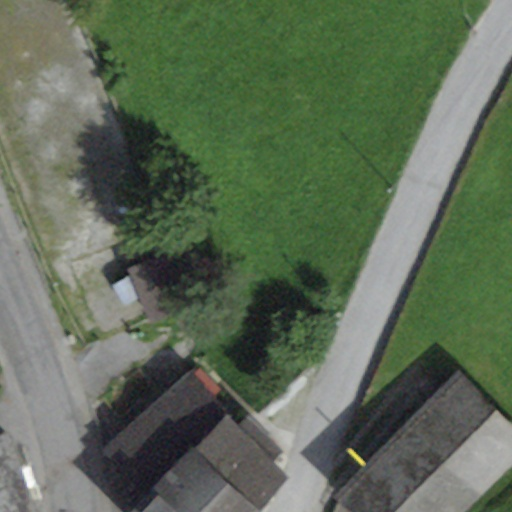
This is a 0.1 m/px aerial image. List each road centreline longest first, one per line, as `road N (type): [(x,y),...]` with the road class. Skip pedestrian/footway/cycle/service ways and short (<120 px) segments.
road 1 (residential): [(511,18),(453,123),(286,511)]
road 2 (residential): [(74,511),(45,387),(0,279)]
